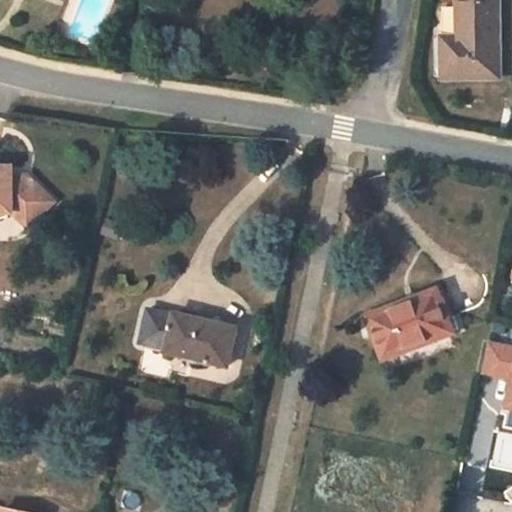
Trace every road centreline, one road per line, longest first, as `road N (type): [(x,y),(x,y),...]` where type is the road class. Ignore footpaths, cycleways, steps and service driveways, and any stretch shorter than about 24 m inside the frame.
road 1 (residential): [(368,136),(0,73)]
road 2 (residential): [(511,163),(368,136)]
road 3 (residential): [(368,136),(394,0)]
